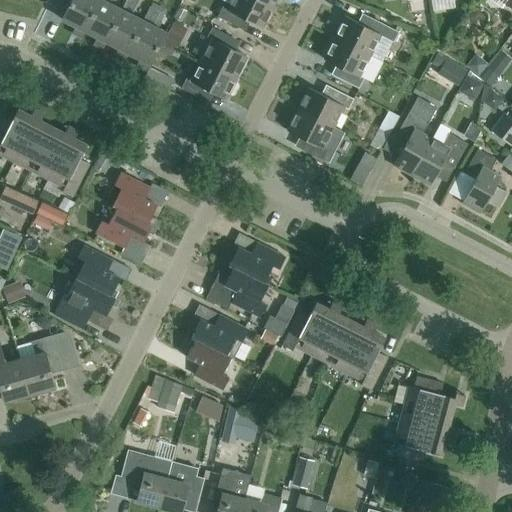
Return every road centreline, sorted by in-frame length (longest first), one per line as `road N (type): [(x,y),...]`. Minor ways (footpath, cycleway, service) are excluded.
road 1 (residential): [(109,404),(228,169)]
road 2 (residential): [(228,169),(0,53)]
road 3 (residential): [(353,228),(358,267),(371,280),(507,352)]
road 4 (residential): [(228,169),(315,0)]
road 5 (residential): [(511,270),(396,211),(353,228)]
road 6 (residential): [(353,228),(228,169)]
road 7 (residential): [(490,483),(507,352)]
road 8 (residential): [(53,511),(109,404)]
